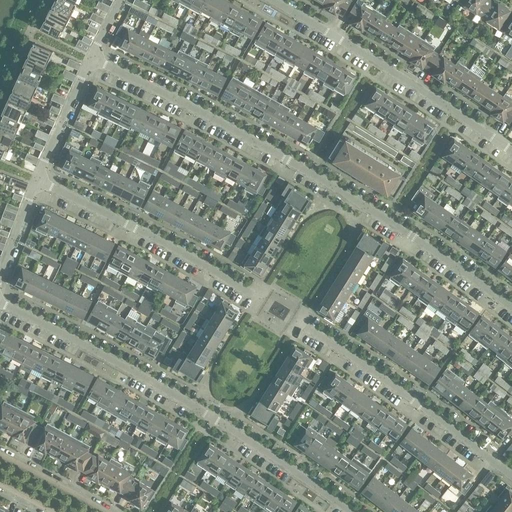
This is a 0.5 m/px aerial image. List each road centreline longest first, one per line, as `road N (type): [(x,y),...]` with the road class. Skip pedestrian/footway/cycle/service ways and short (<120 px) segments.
road 1 (residential): [(511,308),(421,241),(267,148),(88,58)]
road 2 (residential): [(349,511),(217,419),(0,305)]
road 3 (residential): [(511,151),(269,0)]
road 4 (residential): [(511,475),(301,325)]
road 5 (residential): [(254,298),(35,179)]
road 6 (residential): [(35,179),(88,58)]
road 7 (residential): [(106,511),(0,454)]
